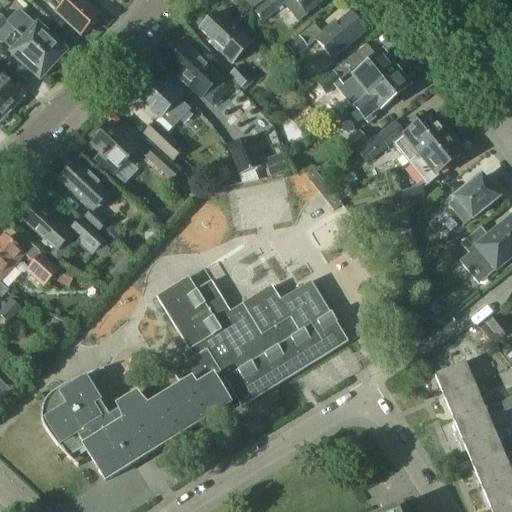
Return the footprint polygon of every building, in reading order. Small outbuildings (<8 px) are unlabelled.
[(55,0),(50,5),(58,13),(57,13),(81,36),(83,34),(87,34),(90,30),(90,27),(98,18),(79,0),(55,0)] [(264,0),(243,0),(251,10),(264,0)] [(262,22),(274,12),(284,5),(283,3),(279,0),(271,0),(267,3),(255,13),(262,22)] [(286,0),(283,3),(284,5),(298,23),(326,0),(286,0)] [(18,11),(14,16),(6,7),(0,12),(0,18),(6,23),(52,66),(54,65),(58,64),(63,59),(63,56),(65,53),(38,27),(37,29),(27,20),(18,11)] [(208,23),(201,31),(214,44),(212,46),(221,55),(224,53),(231,60),(247,43),(240,36),(242,33),(229,22),(227,24),(217,14),(214,17),(212,16),(207,21),(208,23)] [(325,35),(316,42),(331,60),(365,34),(363,33),(363,28),(359,23),(356,23),(350,16),(336,26),(334,24),(323,32),(325,35)] [(6,23),(0,18),(0,31),(8,39),(5,43),(12,50),(9,52),(12,55),(13,54),(40,80),(42,77),(46,77),(51,72),(50,69),(52,66),(6,23)] [(299,39),(288,47),(295,57),(306,48),(299,39)] [(203,97),(221,78),(197,55),(195,58),(185,48),(183,50),(180,50),(176,54),(177,56),(168,65),(182,78),(179,80),(188,89),(191,86),(203,97)] [(355,78),(371,98),(371,99),(399,76),(391,67),(392,64),(387,58),(384,59),(382,56),(355,78)] [(252,78),(240,67),(232,76),(244,87),(252,78)] [(332,74),(318,85),(326,95),(340,84),(332,74)] [(400,78),(399,76),(371,99),(371,98),(355,110),(365,122),(380,109),(381,111),(408,89),(407,86),(408,84),(403,78),(400,78)] [(0,104),(9,113),(11,110),(14,110),(20,105),(19,103),(22,99),(0,78),(0,104)] [(190,108),(180,98),(167,87),(165,89),(154,80),(153,81),(151,82),(149,82),(146,85),(147,88),(139,97),(152,109),(149,111),(159,120),(170,130),(190,108)] [(7,115),(9,113),(0,104),(0,123),(3,123),(8,118),(7,115)] [(394,146),(410,166),(447,136),(440,127),(440,123),(436,118),(434,119),(431,116),(406,136),(396,123),(385,132),(370,145),(378,155),(394,143),(395,145),(394,146)] [(165,134),(155,124),(152,122),(141,136),(171,163),(182,151),(165,134)] [(111,125),(92,147),(101,155),(100,156),(100,157),(96,161),(112,177),(117,171),(118,171),(138,150),(111,125)] [(359,134),(345,145),(353,155),(367,143),(359,134)] [(447,136),(410,166),(427,187),(438,178),(437,176),(462,155),(461,153),(462,150),(457,145),(454,144),(447,136)] [(251,141),(228,150),(239,176),(262,168),(251,141)] [(155,150),(146,158),(172,181),(180,172),(155,150)] [(59,182),(91,212),(92,214),(94,212),(115,190),(96,173),(91,178),(76,164),(69,172),(66,172),(61,177),(61,180),(59,182)] [(313,172),(307,174),(308,179),(310,184),(334,213),(341,207),(313,172)] [(457,201),(449,207),(464,225),(472,219),(473,220),(498,200),(496,198),(497,193),(491,187),(488,188),(481,179),(456,199),(457,201)] [(359,226),(397,212),(397,211),(425,201),(420,187),(392,196),(392,198),(374,204),(349,213),(359,226)] [(74,238),(60,224),(50,214),(47,217),(36,206),(31,211),(27,212),(24,215),(24,218),(22,221),(44,242),(44,241),(55,251),(50,256),(57,264),(75,245),(71,241),(74,238)] [(92,214),(91,212),(83,220),(97,234),(107,224),(94,212),(92,214)] [(397,212),(359,226),(361,228),(374,244),(391,266),(395,264),(419,256),(404,213),(398,215),(397,212)] [(461,245),(468,255),(488,278),(511,257),(511,218),(489,238),(480,229),(461,245)] [(81,220),(79,222),(71,230),(80,239),(77,242),(93,257),(106,244),(81,220)] [(109,226),(100,238),(115,250),(125,240),(109,226)] [(6,239),(0,244),(0,283),(25,257),(6,239)] [(41,256),(26,272),(43,288),(58,272),(41,256)] [(411,281),(422,272),(412,260),(401,270),(411,281)] [(273,287),(229,314),(211,283),(202,289),(205,293),(199,297),(188,280),(156,299),(157,300),(158,300),(173,324),(172,326),(173,327),(174,326),(190,352),(186,354),(191,362),(172,374),(181,388),(147,410),(136,396),(117,408),(119,411),(108,418),(99,404),(101,403),(86,378),(57,394),(65,407),(43,420),(60,447),(61,446),(68,457),(83,448),(106,484),(230,407),(223,395),(230,391),(242,410),(243,409),(242,408),(267,392),(268,394),(269,393),(268,391),(293,376),(294,377),(296,376),(295,375),(320,359),(320,361),(322,360),(321,358),(347,342),(310,284),(282,301),(273,287)] [(10,301),(0,312),(0,316),(8,324),(21,311),(10,301)] [(423,307),(405,319),(412,330),(431,319),(423,307)] [(497,317),(481,329),(493,344),(509,332),(497,317)] [(434,377),(444,401),(474,388),(468,374),(476,370),(472,362),(434,377)] [(474,388),(444,401),(453,424),(483,411),(483,410),(477,397),(485,394),(499,388),(495,378),(481,385),(474,388)] [(511,397),(503,401),(503,402),(491,407),(495,416),(504,413),(511,408),(511,397)] [(453,424),(463,447),(493,434),(487,420),(495,416),(491,407),(483,410),(483,411),(453,424)] [(501,430),(493,434),(463,447),(472,470),(503,457),(497,443),(505,440),(501,430)] [(472,470),(482,492),(511,480),(511,479),(506,466),(511,463),(511,454),(511,455),(510,454),(503,457),(472,470)] [(511,480),(482,492),(489,511),(498,511),(511,506),(511,479),(511,480)]
